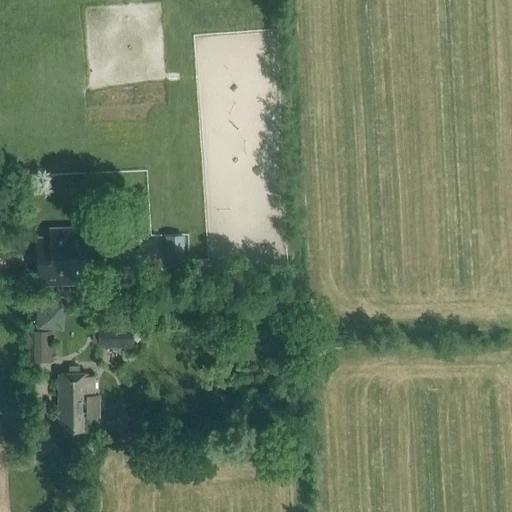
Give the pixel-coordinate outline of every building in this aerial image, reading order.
[(101,243),(100,232),(84,233),(84,236),(61,237),(62,242),(38,243),(39,266),(45,266),(46,278),(61,277),(61,273),(86,272),(85,244),(101,243)] [(164,236),(165,264),(184,264),(184,236),(164,236)] [(142,276),(141,259),(152,259),(152,251),(104,253),(105,277),(142,276)] [(66,302),(35,301),(33,328),(65,330),(66,302)] [(130,347),(131,327),(100,326),(99,347),(130,347)] [(47,333),(33,334),(32,361),(46,362),(47,333)] [(63,375),(62,384),(62,425),(67,425),(67,431),(87,431),(88,416),(100,416),(100,394),(95,394),(95,375),(81,375),(81,366),(69,366),(69,375),(63,375)]
